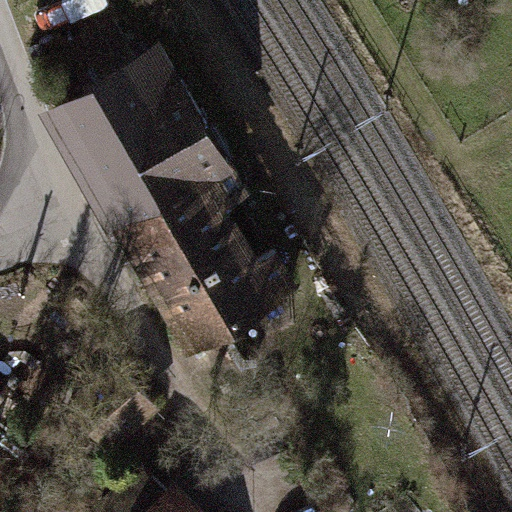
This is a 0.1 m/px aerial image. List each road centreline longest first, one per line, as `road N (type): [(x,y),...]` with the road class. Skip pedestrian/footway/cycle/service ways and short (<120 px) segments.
road 1 (track): [(0,56),(60,224),(255,511)]
road 2 (track): [(511,193),(498,204),(353,0)]
